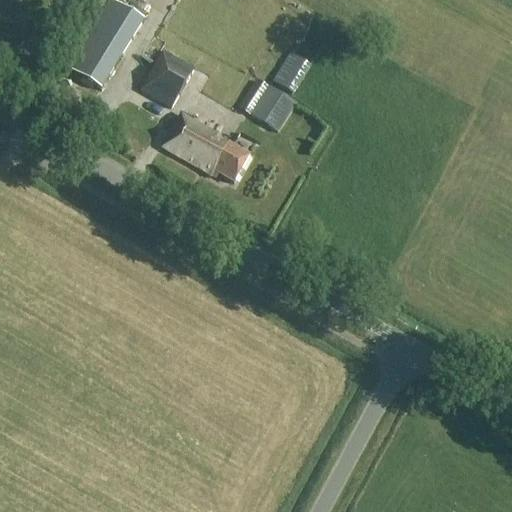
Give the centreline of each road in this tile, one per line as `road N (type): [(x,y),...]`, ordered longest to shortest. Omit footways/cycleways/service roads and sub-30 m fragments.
road 1 (tertiary): [(409,347),(0,112)]
road 2 (tertiary): [(319,511),(409,347)]
